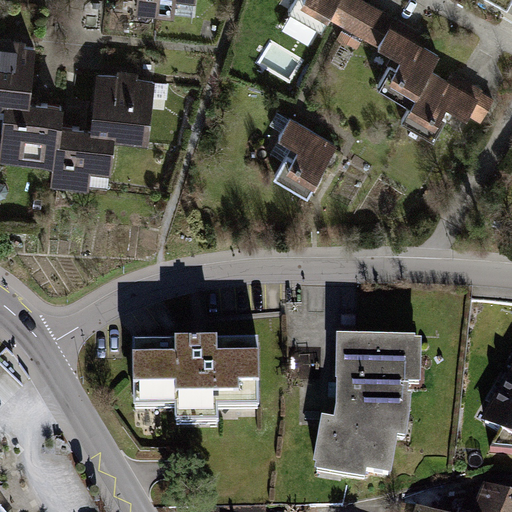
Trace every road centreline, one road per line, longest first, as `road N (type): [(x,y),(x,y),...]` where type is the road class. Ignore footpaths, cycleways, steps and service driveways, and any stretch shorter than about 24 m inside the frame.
road 1 (residential): [(43,349),(110,306),(185,280),(238,272),(431,271)]
road 2 (tertiary): [(138,511),(43,349)]
road 3 (residential): [(431,271),(511,126)]
